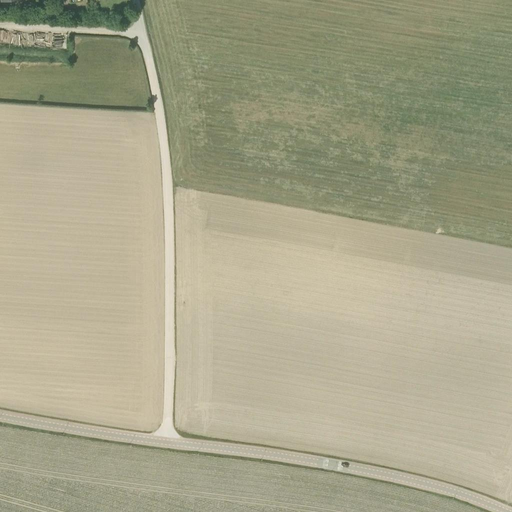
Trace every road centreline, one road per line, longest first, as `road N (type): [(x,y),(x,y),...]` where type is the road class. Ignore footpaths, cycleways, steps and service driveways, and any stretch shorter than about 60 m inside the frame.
road 1 (tertiary): [(506,511),(452,490),(334,464),(0,415)]
road 2 (track): [(167,441),(166,173),(140,34)]
road 3 (unknown): [(140,34),(0,27)]
